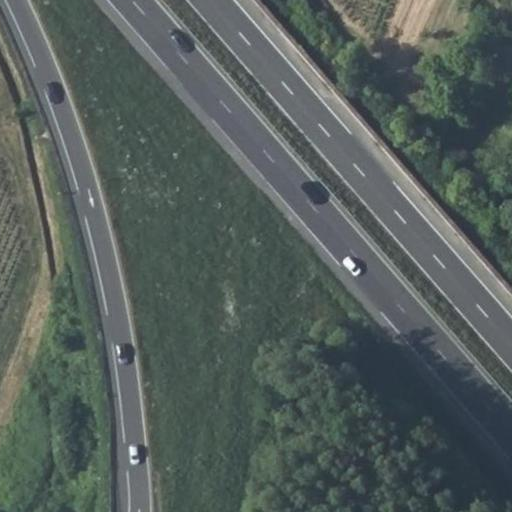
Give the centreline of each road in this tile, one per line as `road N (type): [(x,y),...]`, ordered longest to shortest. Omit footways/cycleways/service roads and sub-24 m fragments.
road 1 (trunk): [(130,0),(511,435)]
road 2 (trunk): [(15,0),(48,67),(108,265),(129,382),(137,511)]
road 3 (trunk): [(511,345),(210,0)]
